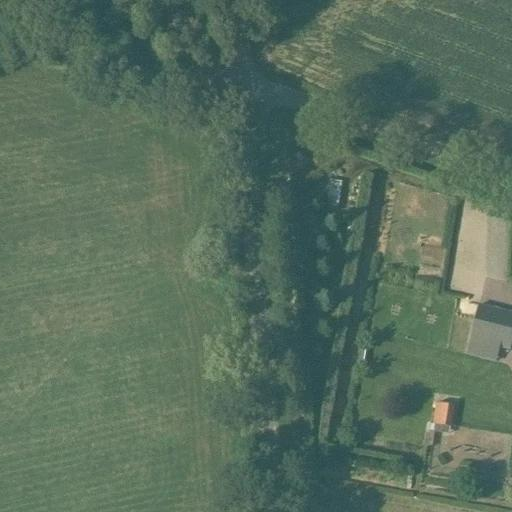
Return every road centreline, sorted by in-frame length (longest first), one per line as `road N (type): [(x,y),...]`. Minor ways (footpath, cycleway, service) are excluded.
road 1 (tertiary): [(281,511),(244,82)]
road 2 (unclassified): [(511,175),(244,82)]
road 3 (unclassified): [(0,33),(64,31),(244,82)]
